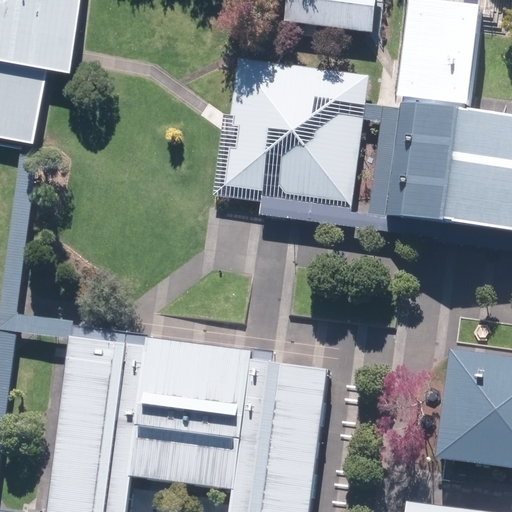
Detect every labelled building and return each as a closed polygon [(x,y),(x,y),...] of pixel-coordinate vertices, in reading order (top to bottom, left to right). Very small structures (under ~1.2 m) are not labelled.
[(79,0),(0,0),(0,137),(33,144),(47,69),(69,74),(79,0)] [(285,0),(283,21),(357,30),(370,32),(372,32),(376,0),(285,0)] [(482,6),(438,0),(409,0),(396,94),(401,95),(466,103),(469,104),(470,96),(479,32),(482,6)] [(367,76),(243,59),(235,116),(223,114),(221,130),(212,195),(216,196),(261,202),(262,196),(350,207),(362,118),(364,102),(367,76)] [(466,103),(401,95),(399,107),(386,215),(511,230),(511,114),(465,109),(466,103)] [(350,207),(262,196),(261,202),(260,215),(511,248),(511,230),(386,215),(399,107),(376,104),(364,102),(362,118),(381,121),(368,214),(351,212),(351,209),(350,207)] [(28,511),(0,508),(0,466),(15,353),(18,331),(33,333),(57,336),(69,338),(71,325),(71,321),(15,314),(27,226),(36,158),(22,156),(0,322),(0,324),(0,511),(28,511)] [(272,352),(264,351),(251,349),(147,337),(137,336),(71,325),(69,338),(46,511),(309,511),(327,368),(271,363),(272,352)] [(511,355),(449,348),(434,458),(511,467),(511,355)] [(496,511),(407,500),(404,511),(496,511)]
